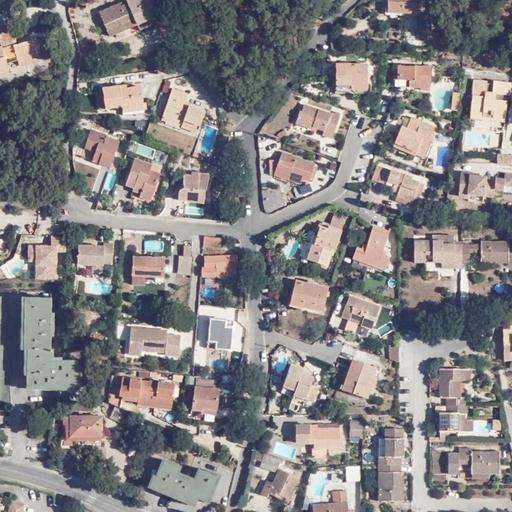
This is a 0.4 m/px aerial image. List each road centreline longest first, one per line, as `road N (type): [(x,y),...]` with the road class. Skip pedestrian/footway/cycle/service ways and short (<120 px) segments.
road 1 (residential): [(223,511),(261,358),(258,224)]
road 2 (residential): [(258,224),(79,223),(61,202),(0,199)]
road 3 (unknown): [(63,204),(79,65),(51,0)]
road 4 (residential): [(258,224),(258,127),(314,65)]
road 5 (tertiary): [(125,511),(64,483),(0,466)]
road 6 (residential): [(258,224),(320,195),(356,147)]
